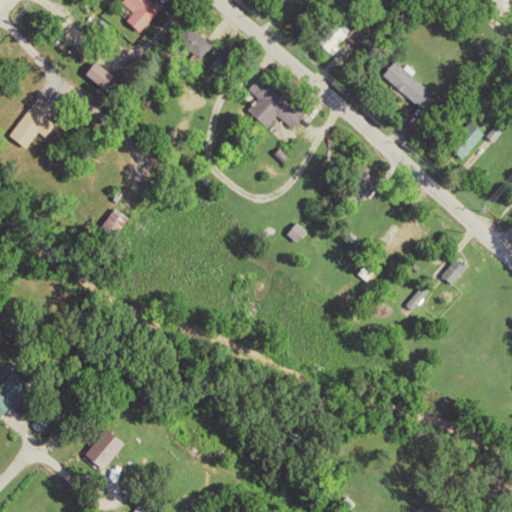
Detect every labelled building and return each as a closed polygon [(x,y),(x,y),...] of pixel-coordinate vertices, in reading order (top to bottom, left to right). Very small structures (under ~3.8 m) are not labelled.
[(134,14),(127,21),(140,33),(164,8),(156,0),(124,0),(122,3),(134,14)] [(116,78),(96,60),(82,75),(102,93),(116,78)] [(380,77),(422,115),(435,100),(393,63),(380,77)] [(266,129),(278,117),(290,130),(306,116),(267,74),(249,91),(259,101),(248,110),(266,129)] [(34,133),(42,139),(52,126),(45,121),(54,109),(39,97),(7,139),(22,150),(34,133)] [(395,226),(384,238),(403,256),(424,233),(412,222),(402,233),(395,226)] [(297,244),(307,233),(297,224),(287,236),(297,244)] [(453,286),(467,269),(455,259),(441,276),(453,286)] [(31,382),(12,403),(9,401),(0,410),(0,367),(1,366),(6,370),(11,365),(31,382)] [(43,398),(27,417),(40,428),(56,409),(43,398)] [(103,425),(81,452),(98,467),(121,440),(103,425)] [(139,495),(126,511),(147,511),(153,505),(139,495)]
